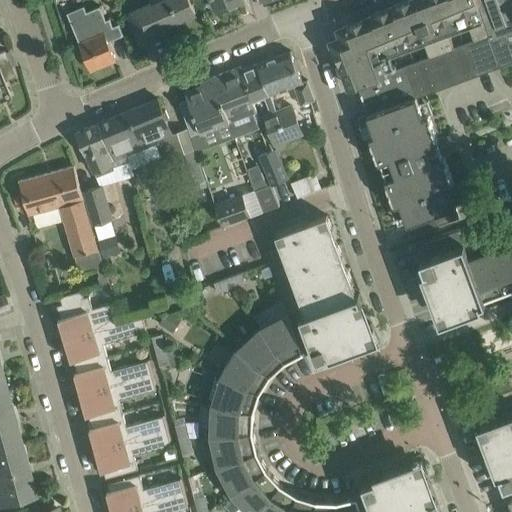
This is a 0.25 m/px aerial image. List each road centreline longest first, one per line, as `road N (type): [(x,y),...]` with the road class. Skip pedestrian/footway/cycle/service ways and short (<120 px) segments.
road 1 (residential): [(464,511),(296,19)]
road 2 (residential): [(83,511),(0,221)]
road 3 (residential): [(52,121),(296,19)]
road 4 (residential): [(511,88),(448,112),(469,168),(511,152)]
road 5 (residential): [(52,121),(14,0)]
